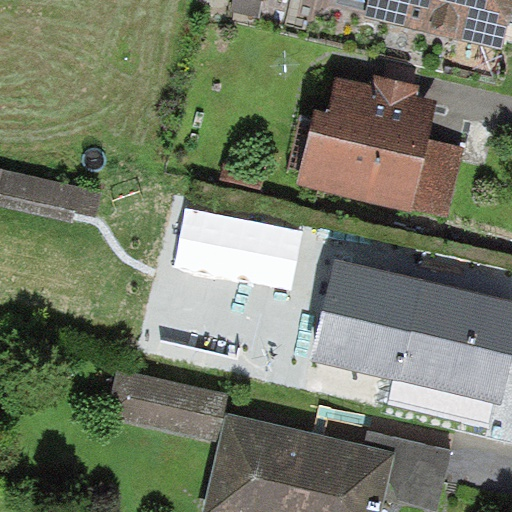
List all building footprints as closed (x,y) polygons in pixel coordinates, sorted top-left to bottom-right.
[(511,0),(369,0),(365,19),(502,54),(511,12),(511,0)] [(370,88),(337,81),(328,118),(314,115),(297,186),(413,213),(413,211),(429,142),(438,104),(416,99),(419,88),(396,83),(372,77),(370,88)] [(464,150),(429,142),(413,211),(448,219),(464,150)] [(103,193),(0,168),(0,206),(72,223),(74,213),(97,218),(103,193)] [(489,298),(340,264),(317,363),(466,398),(489,298)] [(221,442),(227,417),(231,397),(118,372),(108,417),(221,442)] [(364,448),(227,417),(221,442),(204,511),(381,511),(384,498),(395,455),(364,448)] [(369,430),(364,448),(395,455),(384,498),(439,511),(454,451),(369,430)]
